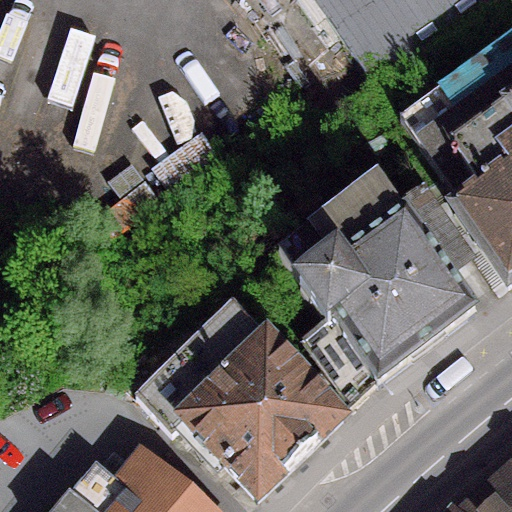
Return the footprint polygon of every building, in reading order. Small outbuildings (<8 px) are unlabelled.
[(315,0),(371,77),(482,0),(315,0)] [(511,32),(399,113),(454,190),(445,197),(511,290),(511,289),(511,32)] [(373,391),(374,390),(469,318),(427,263),(452,243),(417,195),(390,215),(372,190),(270,264),(295,295),(294,297),(322,330),(371,389),(373,391)] [(336,423),(229,310),(130,403),(166,441),(179,429),(253,506),(337,425),(336,423)] [(322,330),(300,348),(346,413),(371,389),(322,330)] [(511,511),(511,474),(482,501),(487,506),(481,511),(511,511)] [(189,511),(146,475),(114,511),(189,511)]
